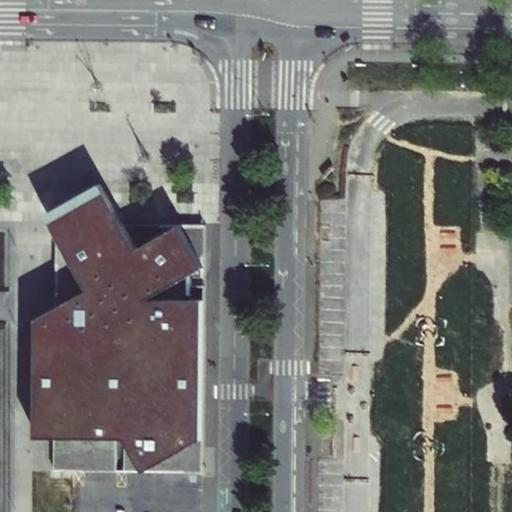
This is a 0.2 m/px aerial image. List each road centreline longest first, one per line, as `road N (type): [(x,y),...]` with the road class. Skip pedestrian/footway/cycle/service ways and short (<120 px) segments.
road 1 (tertiary): [(282,511),(288,18)]
road 2 (tertiary): [(237,18),(235,511)]
road 3 (secondary): [(237,18),(0,16)]
road 4 (secondary): [(511,19),(288,18)]
